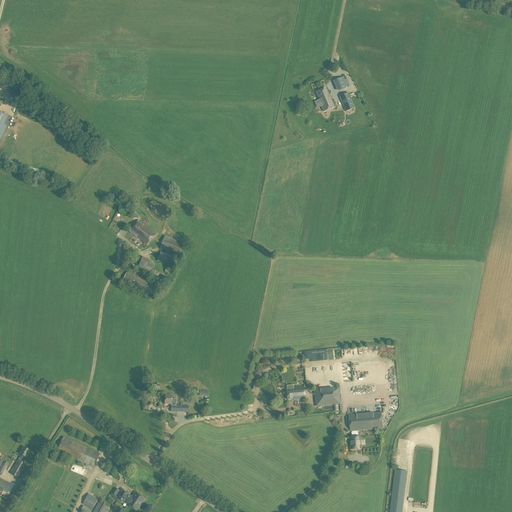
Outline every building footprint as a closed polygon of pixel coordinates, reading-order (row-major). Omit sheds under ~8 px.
[(338,91),(348,87),(343,77),(334,81),(338,91)] [(328,96),(325,89),(316,93),(319,99),(315,101),(316,106),(320,104),(324,112),(334,107),(329,95),(328,96)] [(342,104),(351,100),(348,92),(339,96),(342,104)] [(0,143),(12,118),(0,112),(0,143)] [(147,245),(155,235),(143,225),(138,220),(129,232),(136,238),(137,237),(147,245)] [(178,256),(183,244),(165,236),(159,247),(178,256)] [(171,267),(175,258),(161,252),(157,261),(171,267)] [(156,280),(159,273),(150,269),(153,262),(142,257),(136,271),(156,280)] [(151,297),(156,286),(127,272),(122,283),(151,297)] [(294,400),(305,399),(304,388),(293,389),(293,390),(286,390),(287,400),(294,399),(294,400)] [(316,406),(340,404),(338,388),(314,391),(316,406)] [(188,412),(188,406),(182,406),(176,406),(176,399),(172,399),(172,395),(165,395),(164,404),(171,404),(171,411),(188,412)] [(357,432),(357,431),(383,429),(381,413),(349,416),(350,431),(352,431),(352,432),(351,433),(352,436),(353,437),(349,437),(350,450),(362,449),(361,436),(357,436),(358,436),(358,432),(357,432)] [(93,468),(99,453),(63,437),(57,451),(86,464),(85,465),(88,467),(88,466),(93,468)] [(25,458),(29,451),(24,448),(20,454),(21,455),(15,464),(10,474),(18,478),(25,464),(22,463),(24,460),(23,459),(24,457),(25,458)] [(0,473),(3,475),(9,463),(1,459),(0,460),(0,473)] [(82,476),(85,468),(73,463),(70,471),(82,476)] [(402,511),(407,471),(395,470),(389,511),(402,511)] [(0,480),(0,490),(4,493),(8,485),(0,480)] [(114,498),(119,491),(115,488),(110,495),(114,498)] [(132,498),(127,495),(127,494),(122,491),(117,499),(122,502),(123,501),(128,504),(127,505),(136,511),(144,499),(135,493),(132,498)] [(92,509),(98,499),(88,493),(82,504),(92,509)] [(106,511),(110,506),(99,501),(93,511),(106,511)]
